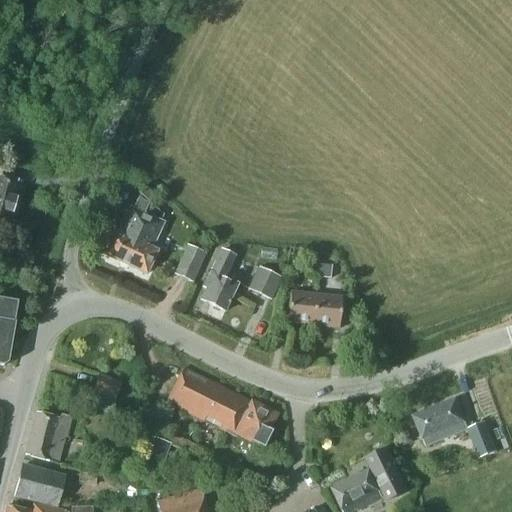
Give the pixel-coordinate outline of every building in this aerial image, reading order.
[(0,228),(6,230),(20,182),(0,176),(0,228)] [(148,202),(154,195),(143,185),(137,193),(148,202)] [(137,225),(145,210),(131,203),(118,233),(115,232),(113,231),(102,254),(126,265),(141,234),(136,231),(138,226),(137,225)] [(148,203),(145,210),(137,225),(138,226),(136,231),(141,234),(126,265),(145,274),(156,251),(150,248),(162,223),(160,222),(163,216),(148,203)] [(205,254),(186,245),(173,274),(192,282),(205,254)] [(224,311),(237,284),(223,278),(234,256),(220,250),(210,272),(209,271),(202,288),(205,289),(200,300),(224,311)] [(304,276),(317,278),(319,264),(305,263),(304,276)] [(317,278),(330,279),(331,265),(319,264),(317,278)] [(257,267),(246,289),(270,301),(281,278),(257,267)] [(287,323),(312,326),(315,295),(290,292),(287,323)] [(341,298),(315,295),(312,326),(338,329),(341,298)] [(13,322),(16,302),(0,299),(0,365),(3,366),(7,363),(14,322),(13,322)] [(268,430),(275,415),(251,402),(251,403),(182,368),(165,403),(234,437),(236,434),(263,448),(271,431),(268,430)] [(112,408),(122,383),(99,374),(93,391),(98,393),(95,402),(112,408)] [(426,446),(467,429),(464,421),(464,420),(456,399),(413,416),(422,437),(426,446)] [(66,437),(71,417),(59,414),(58,419),(35,413),(24,455),(58,462),(64,436),(66,437)] [(493,454),(482,422),(467,428),(467,429),(479,460),(493,454)] [(151,437),(140,467),(159,474),(170,444),(151,437)] [(342,511),(353,511),(385,497),(388,502),(409,491),(388,449),(366,459),(371,469),(331,488),(342,511)] [(56,508),(64,476),(22,465),(13,497),(56,508)] [(158,511),(206,511),(201,491),(157,505),(158,511)]
